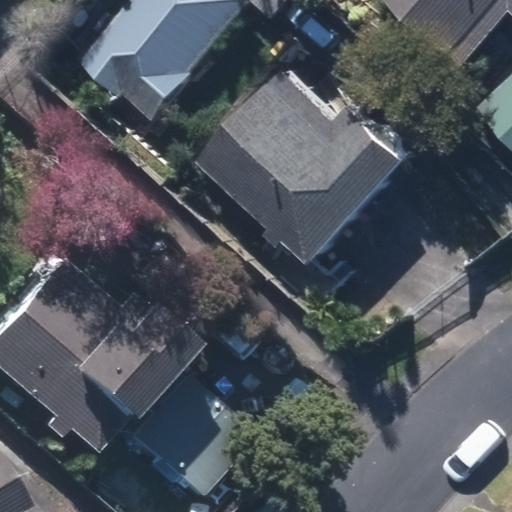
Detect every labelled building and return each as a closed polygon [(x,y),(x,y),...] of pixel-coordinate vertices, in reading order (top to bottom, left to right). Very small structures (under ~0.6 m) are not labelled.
[(128,90),(158,116),(255,0),(260,0),(274,11),(282,0),(136,0),(84,61),(123,95),(128,90)] [(511,0),(401,0),(470,61),(511,11),(511,0)] [(210,160),(320,258),(412,153),(358,105),(348,116),(293,66),(210,160)] [(511,78),(485,102),(511,132),(511,78)] [(73,120),(31,83),(4,114),(46,151),(73,120)] [(34,423),(70,454),(168,344),(58,248),(0,313),(0,380),(41,416),(34,423)] [(125,437),(194,495),(245,436),(176,377),(125,437)] [(0,447),(0,511),(32,511),(47,503),(9,442),(0,447)]
